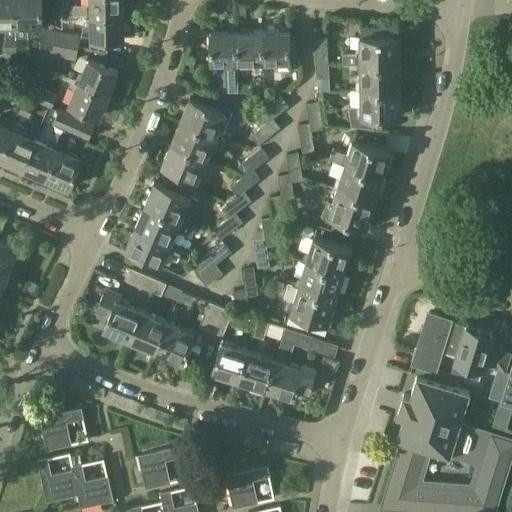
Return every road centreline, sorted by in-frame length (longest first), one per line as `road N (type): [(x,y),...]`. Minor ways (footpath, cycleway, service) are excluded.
road 1 (residential): [(341,442),(168,400),(41,347)]
road 2 (residential): [(394,266),(461,8)]
road 3 (residential): [(94,236),(149,116),(184,0)]
road 4 (residential): [(341,442),(394,266)]
road 5 (residential): [(461,8),(330,0)]
road 6 (residential): [(511,305),(394,266)]
road 7 (residential): [(41,347),(94,236)]
